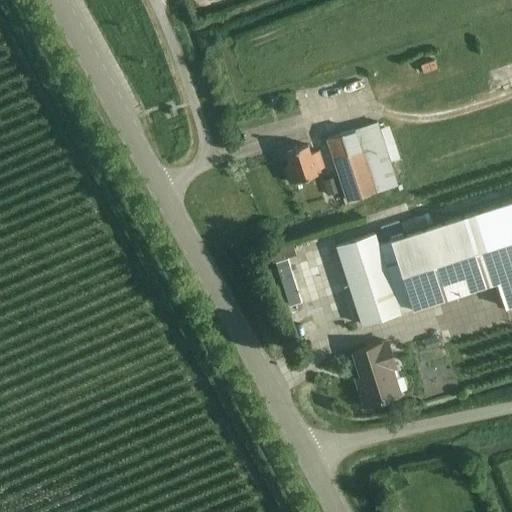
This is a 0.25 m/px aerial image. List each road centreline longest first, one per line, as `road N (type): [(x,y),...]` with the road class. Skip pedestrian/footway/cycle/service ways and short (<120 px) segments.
road 1 (tertiary): [(306,452),(160,185)]
road 2 (unclassified): [(160,185),(212,160),(152,0)]
road 3 (tertiary): [(160,185),(55,0)]
road 4 (unclassified): [(306,452),(511,408)]
road 5 (track): [(511,97),(419,121),(376,110)]
